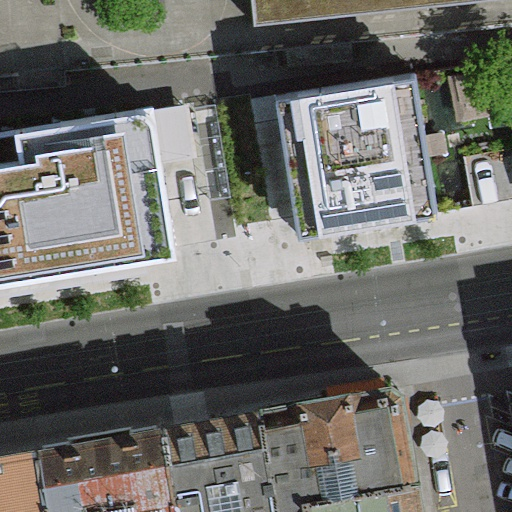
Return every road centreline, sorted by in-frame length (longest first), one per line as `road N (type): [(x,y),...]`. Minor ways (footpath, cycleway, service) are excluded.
road 1 (residential): [(0,383),(461,302)]
road 2 (residential): [(496,511),(461,302)]
